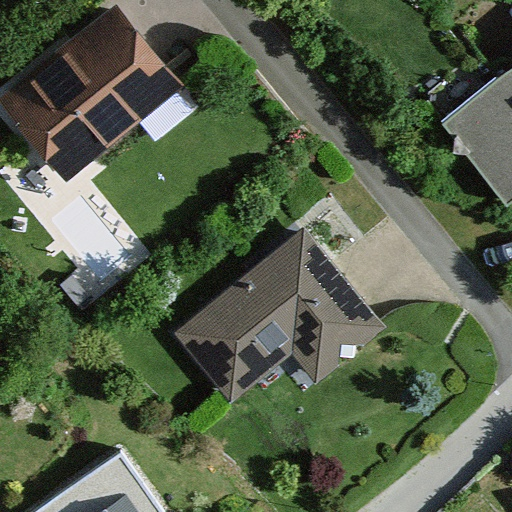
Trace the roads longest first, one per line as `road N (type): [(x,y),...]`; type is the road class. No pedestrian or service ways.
road 1 (residential): [(511,346),(228,0)]
road 2 (residential): [(511,416),(397,511)]
